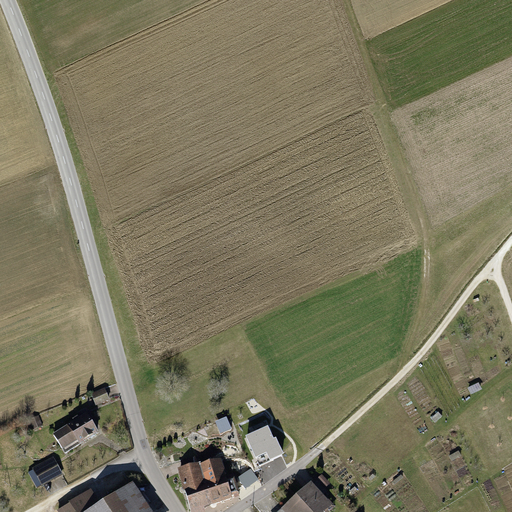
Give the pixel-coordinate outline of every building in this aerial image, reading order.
[(105,390),(93,395),(97,405),(110,400),(105,390)] [(98,433),(87,415),(80,419),(78,416),(73,419),(75,422),(55,435),(66,453),(98,433)] [(43,425),(39,416),(30,420),(34,426),(37,425),(38,427),(43,425)] [(268,430),(247,439),(260,467),(267,464),(275,460),(274,457),(282,454),(277,443),(274,443),(268,430)] [(203,466),(200,467),(197,457),(184,461),(187,471),(181,472),(191,511),(193,511),(214,505),(203,466)] [(54,459),(35,470),(43,485),(63,475),(54,459)] [(203,466),(214,505),(233,498),(233,497),(240,495),(235,480),(228,482),(220,461),(203,466)] [(148,511),(132,487),(101,507),(93,493),(73,505),(76,511),(148,511)] [(322,497),(312,487),(298,499),(309,511),(321,511),(323,510),(329,511),(330,511),(336,507),(328,498),(325,501),(322,497)] [(309,511),(298,499),(284,511),(309,511)]
